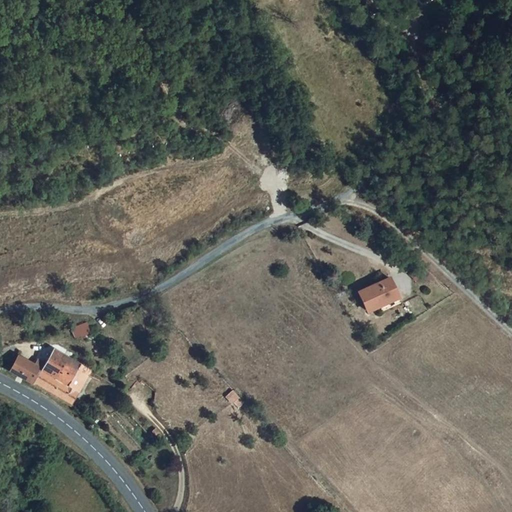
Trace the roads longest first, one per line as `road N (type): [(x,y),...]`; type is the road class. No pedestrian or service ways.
road 1 (unclassified): [(511,46),(342,198),(257,225),(153,292),(93,309),(0,310)]
road 2 (track): [(289,215),(249,176),(224,135),(176,109),(143,32),(143,0)]
road 3 (secondary): [(146,511),(95,447),(0,382)]
